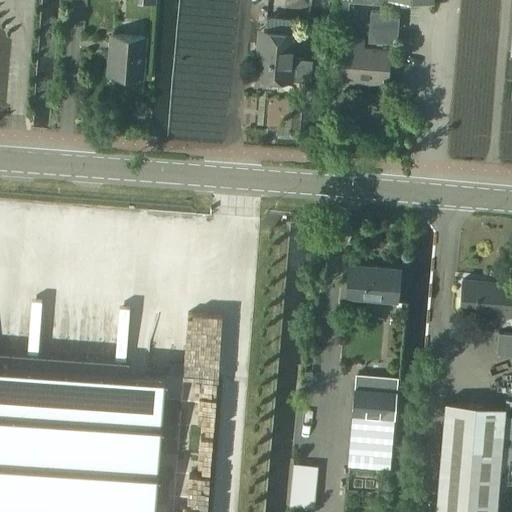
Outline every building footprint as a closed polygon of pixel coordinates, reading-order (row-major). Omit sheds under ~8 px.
[(347,0),(353,0),(406,4),(406,0),(413,0),(432,1),(432,0),(334,0),(334,13),(347,14),(347,0)] [(371,10),(368,41),(395,43),(398,12),(371,10)] [(256,55),(254,77),(290,80),(309,81),(311,60),(292,58),(294,32),(267,30),(262,29),(260,55),(256,55)] [(143,35),(111,32),(108,72),(140,75),(143,35)] [(388,50),(362,48),(363,41),(346,40),(343,79),(385,83),(388,50)] [(398,268),(348,264),(346,296),(396,299),(398,268)] [(511,283),(462,278),(459,309),(511,313),(511,283)] [(511,332),(497,331),(495,353),(511,354),(511,332)] [(0,511),(154,511),(164,375),(146,374),(127,372),(128,359),(0,349),(0,511)] [(396,379),(354,376),(346,466),(388,469),(394,399),(396,379)] [(494,511),(503,405),(444,401),(434,511),(494,511)] [(377,488),(385,489),(386,481),(378,481),(377,488)] [(290,490),(288,505),(312,507),(313,493),(290,490)]
